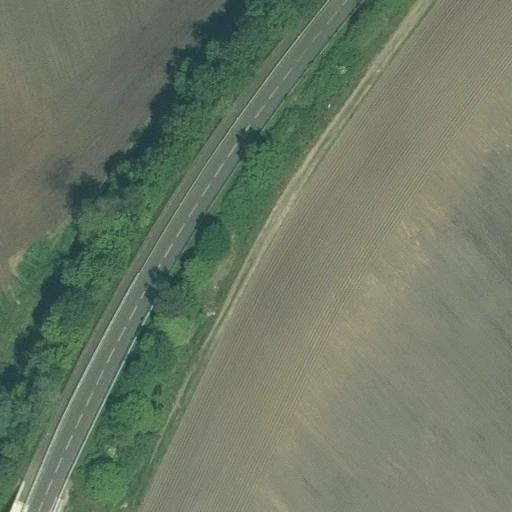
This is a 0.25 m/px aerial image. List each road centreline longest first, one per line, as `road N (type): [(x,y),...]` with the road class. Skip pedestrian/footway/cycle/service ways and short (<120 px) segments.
road 1 (unclassified): [(38,511),(105,374),(218,181),(358,0)]
road 2 (track): [(128,511),(280,197),(421,0)]
